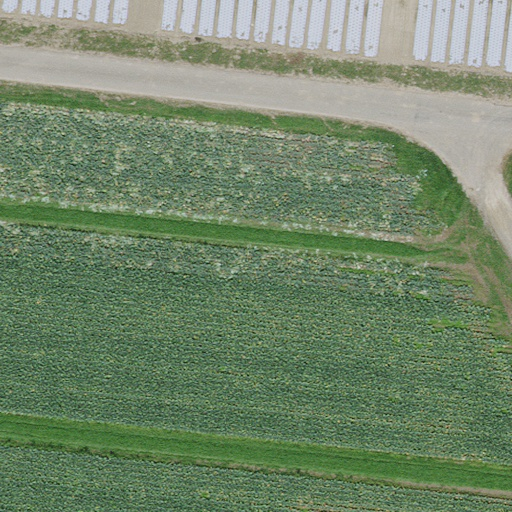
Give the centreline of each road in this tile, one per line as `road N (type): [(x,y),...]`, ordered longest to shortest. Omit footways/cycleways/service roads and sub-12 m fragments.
road 1 (unclassified): [(0,68),(511,123)]
road 2 (track): [(449,115),(511,228)]
